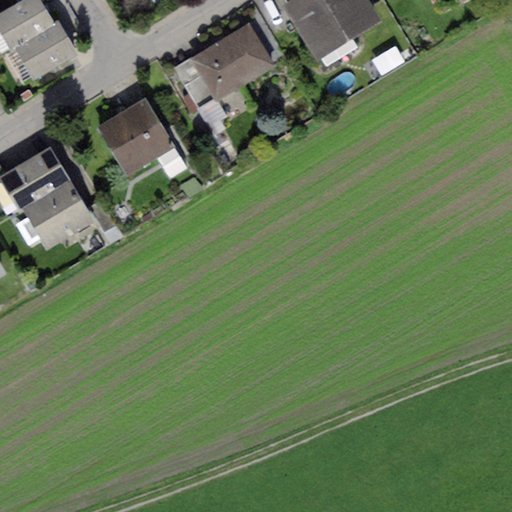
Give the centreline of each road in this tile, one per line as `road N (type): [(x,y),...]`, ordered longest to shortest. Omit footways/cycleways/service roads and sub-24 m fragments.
road 1 (track): [(106,511),(511,356)]
road 2 (residential): [(126,61),(0,139)]
